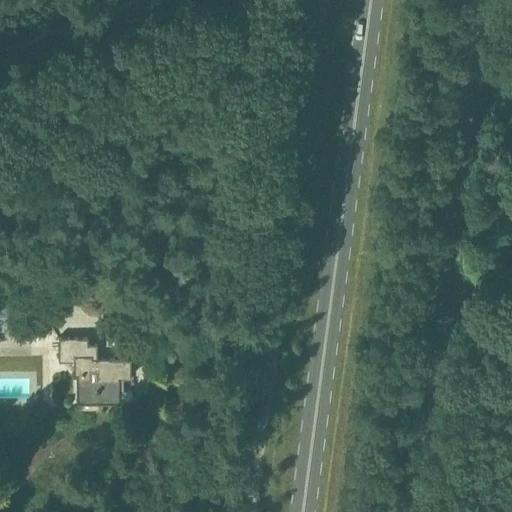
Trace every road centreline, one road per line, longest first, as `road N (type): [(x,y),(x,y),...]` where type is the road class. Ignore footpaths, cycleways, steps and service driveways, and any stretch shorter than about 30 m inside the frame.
road 1 (tertiary): [(254,511),(325,0)]
road 2 (primary): [(303,511),(370,0)]
road 3 (unclassified): [(408,511),(474,0)]
road 4 (unclassified): [(0,53),(150,0)]
